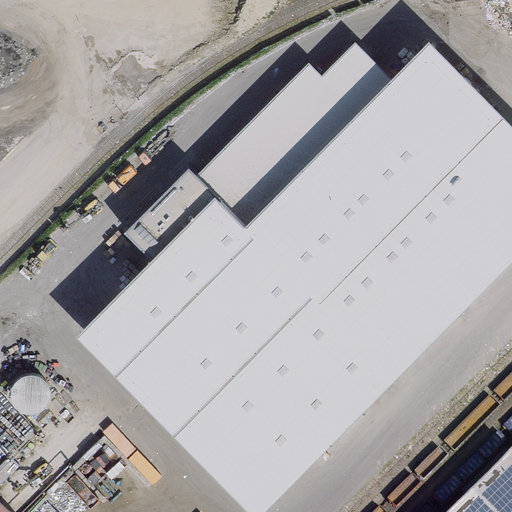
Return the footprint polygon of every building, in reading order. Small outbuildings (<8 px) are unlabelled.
[(153,270),(86,338),(260,511),(266,511),(511,266),(511,120),(431,41),(395,76),(359,40),(322,78),(303,59),(122,240),(153,270)] [(0,463),(64,400),(16,351),(0,366),(0,463)] [(511,511),(511,465),(465,511),(511,511)] [(62,511),(44,493),(24,511),(62,511)] [(0,511),(14,511),(0,497),(0,511)]
